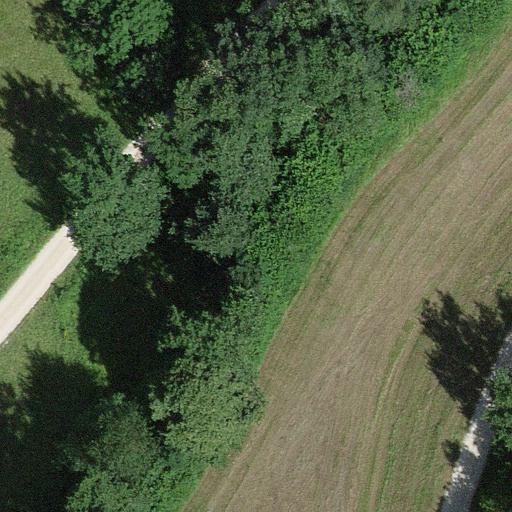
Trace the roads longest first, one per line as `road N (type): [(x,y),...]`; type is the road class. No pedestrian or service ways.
road 1 (track): [(285,0),(0,320)]
road 2 (track): [(452,511),(511,355)]
